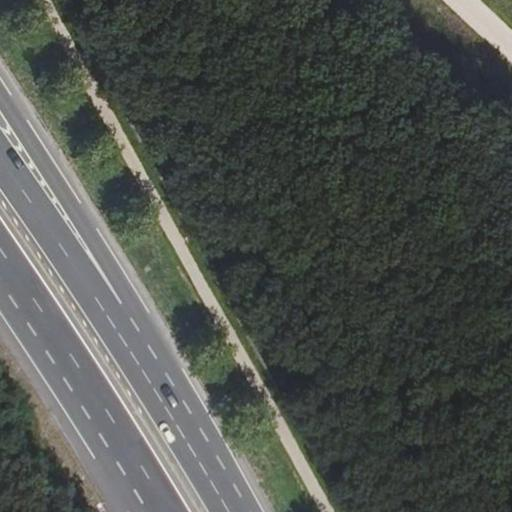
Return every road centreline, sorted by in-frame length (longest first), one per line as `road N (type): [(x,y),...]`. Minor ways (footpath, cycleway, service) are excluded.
road 1 (primary): [(0,257),(98,397),(165,511)]
road 2 (primary): [(217,511),(70,283)]
road 3 (secondary): [(70,283),(0,114)]
road 4 (trunk): [(70,283),(0,172)]
